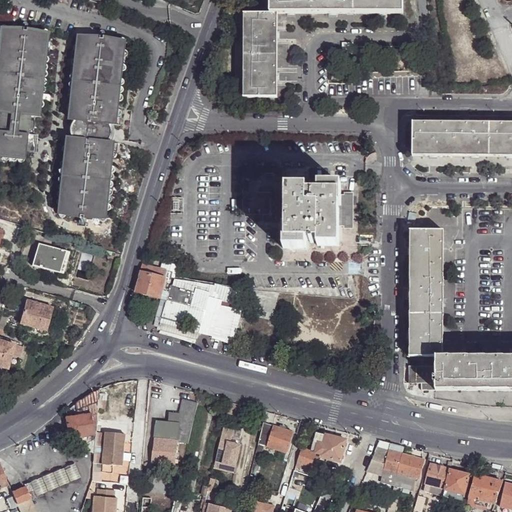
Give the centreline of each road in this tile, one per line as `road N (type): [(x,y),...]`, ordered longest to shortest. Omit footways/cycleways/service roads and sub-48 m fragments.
road 1 (secondary): [(336,402),(289,380),(145,340),(118,340)]
road 2 (residential): [(390,187),(387,392),(376,412)]
road 3 (secondary): [(134,362),(285,399),(336,402)]
road 4 (residential): [(125,284),(176,122)]
road 5 (secondary): [(376,412),(511,439)]
road 6 (residential): [(511,104),(390,103)]
road 7 (residential): [(390,187),(511,187)]
